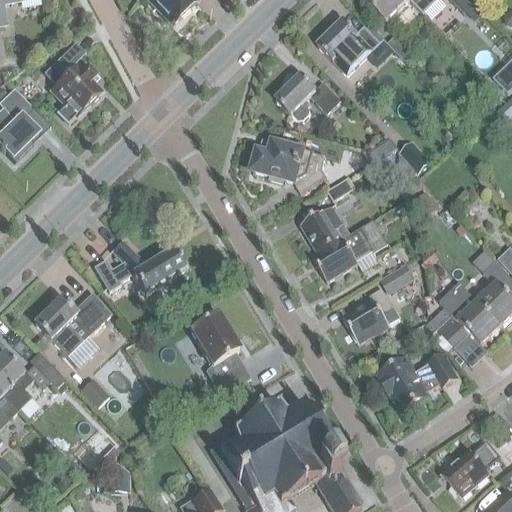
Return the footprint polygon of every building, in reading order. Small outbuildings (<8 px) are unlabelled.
[(40,1),(39,0),(0,0),(0,29),(5,29),(1,8),(40,1)] [(149,0),(147,2),(172,28),(195,6),(189,0),(149,0)] [(408,3),(405,0),(367,0),(363,4),(385,26),(408,3)] [(440,0),(405,0),(408,3),(422,18),(440,0)] [(511,14),(506,16),(503,22),(505,28),(511,31),(511,30),(511,14)] [(365,61),(365,62),(380,47),(363,29),(355,37),(343,24),(317,50),(333,67),(335,66),(347,79),(365,61)] [(414,57),(396,39),(387,47),(405,65),(414,57)] [(71,76),(59,64),(44,79),(56,90),(51,95),(65,110),(58,117),(67,127),(74,119),(76,121),(99,99),(88,87),(95,80),(87,71),(82,76),(76,71),(71,76)] [(511,64),(492,83),(505,97),(511,90),(511,64)] [(291,118),(298,125),(303,125),(307,121),(309,118),(309,115),(306,112),(302,107),(308,101),(326,119),(340,105),(322,86),(314,95),(299,80),(275,104),(290,119),(291,118)] [(38,138),(23,123),(33,113),(13,93),(0,106),(0,110),(2,113),(3,114),(0,116),(0,151),(1,153),(0,154),(3,157),(4,156),(13,166),(33,147),(30,144),(36,138),(37,138),(38,138)] [(418,178),(431,166),(412,145),(399,157),(418,178)] [(286,153),(263,147),(260,157),(257,157),(252,176),(269,180),(268,183),(282,187),(282,183),(292,186),(299,197),(325,181),(322,175),(325,159),(287,150),(286,153)] [(345,156),(344,160),(346,162),(350,163),(353,161),(353,157),(351,154),(347,154),(345,156)] [(355,193),(348,182),(326,195),(333,206),(355,193)] [(436,212),(426,196),(412,205),(422,221),(436,212)] [(300,230),(318,259),(343,244),(336,234),(342,231),(331,212),(300,230)] [(343,244),(318,259),(311,263),(325,287),(357,267),(356,265),(372,256),(373,258),(387,250),(372,226),(343,244)] [(127,250),(122,245),(111,256),(121,267),(110,274),(104,265),(95,271),(108,293),(121,286),(119,284),(132,277),(144,299),(175,282),(177,286),(187,281),(185,277),(187,276),(173,252),(145,268),(127,250)] [(511,255),(510,253),(498,264),(511,278),(511,255)] [(476,306),(499,331),(511,319),(511,304),(506,297),(511,291),(511,285),(495,267),(483,278),(494,289),(476,306)] [(414,284),(405,269),(379,284),(388,299),(414,284)] [(499,331),(476,306),(458,286),(439,303),(458,323),(456,324),(453,327),(450,323),(437,335),(450,350),(454,354),(467,343),(469,340),(479,350),(499,331)] [(399,323),(381,294),(369,301),(373,306),(342,325),(358,349),(375,338),(379,340),(384,336),(384,333),(399,323)] [(111,318),(91,298),(73,315),(60,301),(34,327),(68,361),(111,318)] [(239,355),(217,318),(191,334),(213,370),(208,377),(221,400),(249,384),(234,358),(239,355)] [(2,358),(0,360),(0,397),(17,416),(31,403),(23,395),(32,386),(41,395),(49,387),(55,393),(64,383),(38,357),(28,366),(32,370),(25,377),(23,379),(2,358)] [(454,384),(441,361),(427,369),(413,378),(405,364),(378,381),(382,387),(380,387),(388,401),(389,400),(400,418),(426,401),(424,398),(439,389),(441,392),(454,384)] [(80,394),(96,411),(108,399),(92,382),(80,394)] [(0,421),(6,424),(17,416),(0,397),(0,421)] [(285,418),(272,404),(264,409),(267,415),(243,429),(240,424),(230,430),(237,448),(222,457),(230,469),(221,475),(239,503),(247,499),(253,510),(249,511),(293,511),(289,505),(313,490),(327,511),(361,511),(360,510),(363,508),(333,461),(336,460),(303,407),(285,418)] [(500,462),(486,447),(472,460),(470,457),(459,467),(458,466),(442,481),(461,502),(488,478),(485,475),(500,462)] [(103,496),(130,497),(130,477),(124,472),(104,472),(103,496)] [(507,495),(489,511),(511,511),(511,472),(498,486),(507,495)] [(53,496),(41,484),(29,496),(41,507),(53,496)] [(194,492),(199,501),(209,495),(203,486),(194,492)] [(220,511),(209,495),(199,501),(181,511),(220,511)] [(3,500),(3,511),(30,511),(30,500),(3,500)]
